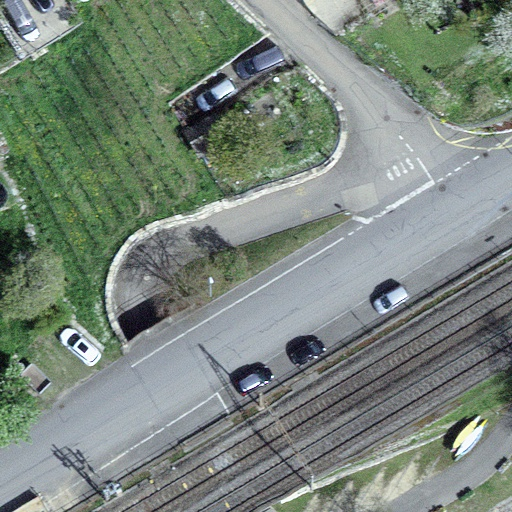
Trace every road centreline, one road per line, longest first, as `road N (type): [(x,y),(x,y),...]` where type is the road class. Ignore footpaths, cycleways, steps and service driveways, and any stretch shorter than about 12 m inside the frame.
road 1 (unclassified): [(408,164),(180,232),(140,269),(126,299),(128,332),(243,511)]
road 2 (tertiary): [(0,485),(445,212)]
road 3 (residential): [(239,0),(408,164)]
